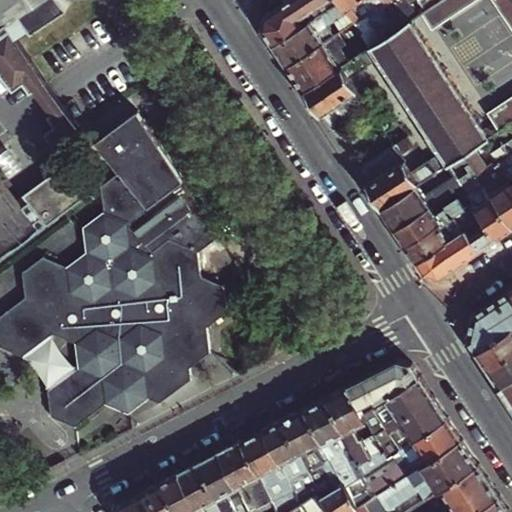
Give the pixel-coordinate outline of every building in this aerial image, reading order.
[(0,0),(0,3),(15,23),(22,34),(74,0),(0,0)] [(275,44),(343,0),(342,0),(289,0),(268,14),(265,29),(275,44)] [(275,44),(289,65),(336,35),(329,26),(351,12),(343,0),(275,44)] [(342,0),(343,0),(351,12),(357,22),(359,25),(367,20),(381,41),(390,35),(367,0),(342,0)] [(394,0),(367,0),(390,35),(400,29),(385,8),(395,1),(394,0)] [(394,0),(395,1),(395,0),(410,0),(420,15),(423,13),(427,10),(420,0),(394,0)] [(420,0),(427,10),(433,6),(428,0),(420,0)] [(494,0),(511,26),(511,96),(488,112),(500,130),(511,122),(511,0),(442,0),(433,6),(427,10),(423,13),(433,28),(476,0),(494,0)] [(0,260),(97,187),(74,156),(92,143),(67,104),(53,115),(60,124),(51,132),(72,161),(30,193),(35,200),(30,204),(25,197),(2,213),(0,210),(0,66),(18,90),(28,83),(36,93),(52,80),(22,34),(15,23),(0,3),(0,260)] [(477,146),(491,137),(413,21),(400,29),(390,35),(381,41),(373,46),(449,164),(462,156),(467,152),(477,146)] [(289,65),(306,91),(351,61),(342,47),(355,39),(363,52),(366,51),(373,46),(359,25),(357,22),(336,35),(289,65)] [(351,61),(306,91),(331,129),(368,104),(351,77),(373,62),(366,51),(363,52),(351,61)] [(118,169),(112,174),(145,225),(194,192),(139,109),(96,137),(118,169)] [(396,145),(402,154),(415,145),(409,137),(396,145)] [(511,152),(511,147),(508,142),(497,149),(499,153),(495,156),(499,162),(508,155),(511,152)] [(396,145),(358,170),(384,208),(419,185),(441,170),(443,169),(435,156),(413,171),(402,154),(396,145)] [(482,153),(477,146),(467,152),(472,159),(482,153)] [(468,191),(475,202),(499,238),(511,229),(511,219),(481,173),(472,159),(467,152),(462,156),(473,173),(461,181),(463,184),(468,191)] [(511,181),(511,160),(508,155),(499,162),(511,181)] [(481,173),(511,219),(511,181),(499,162),(481,173)] [(425,195),(419,185),(384,208),(397,228),(446,196),(463,184),(461,181),(449,164),(443,169),(441,170),(448,180),(425,195)] [(193,380),(192,368),(212,353),(209,326),(229,311),(225,284),(203,272),(200,248),(221,233),(214,222),(164,255),(145,225),(112,174),(104,180),(108,208),(89,223),(91,251),(71,265),(46,255),(25,271),(27,295),(0,316),(0,344),(25,355),(55,332),(78,343),(79,367),(49,390),(52,415),(78,426),(107,404),(131,414),(150,399),(160,404),(193,380)] [(450,203),(446,196),(397,228),(408,246),(466,207),(475,202),(468,191),(450,203)] [(194,192),(145,225),(164,255),(214,222),(194,192)] [(465,230),(419,261),(427,273),(441,277),(499,238),(475,202),(466,207),(477,223),(472,226),(468,221),(462,225),(465,230)] [(477,223),(466,207),(408,246),(419,261),(465,230),(462,225),(468,221),(472,226),(477,223)] [(469,339),(477,351),(511,328),(511,289),(475,314),(469,339)] [(489,369),(511,353),(511,328),(477,351),(489,369)] [(511,353),(489,369),(501,387),(511,380),(511,353)] [(350,383),(363,407),(377,398),(381,402),(423,375),(414,362),(398,358),(350,383)] [(437,396),(423,375),(381,402),(374,407),(388,428),(437,396)] [(511,403),(511,380),(501,387),(511,403)] [(366,412),(363,407),(350,383),(329,394),(367,470),(382,461),(369,436),(376,432),(375,430),(367,415),(366,412)] [(329,394),(307,406),(325,441),(340,469),(347,483),(359,476),(367,470),(329,394)] [(401,448),(450,416),(437,396),(388,428),(398,442),(386,450),(389,456),(401,448)] [(325,441),(307,406),(284,418),(302,452),(307,450),(316,468),(329,462),(320,444),(325,441)] [(371,480),(380,493),(464,438),(450,416),(401,448),(406,457),(371,480)] [(321,488),(317,482),(302,452),(284,418),(266,427),(304,500),(318,490),(321,488)] [(244,438),(282,511),(285,511),(304,500),(266,427),(244,438)] [(265,511),(282,511),(244,438),(221,450),(240,486),(250,505),(260,500),(265,511)] [(464,438),(380,493),(389,507),(421,486),(428,497),(432,494),(481,463),(464,438)] [(201,460),(227,511),(241,511),(231,491),(240,486),(221,450),(201,460)] [(51,466),(53,470),(67,462),(65,459),(51,466)] [(227,511),(201,460),(182,470),(200,506),(209,502),(213,511),(227,511)] [(437,511),(474,511),(502,495),(481,463),(432,494),(441,509),(437,511)] [(347,483),(340,469),(332,473),(340,488),(347,483)] [(182,470),(164,480),(181,511),(188,511),(189,511),(203,511),(200,506),(182,470)] [(365,502),(373,497),(359,476),(347,483),(361,505),(365,502)] [(145,489),(157,511),(181,511),(164,480),(145,489)] [(328,504),(332,511),(350,511),(361,505),(347,483),(340,488),(324,499),(328,504)] [(119,511),(157,511),(145,489),(122,501),(119,511)] [(316,511),(328,504),(324,499),(318,490),(304,500),(285,511),(316,511)] [(511,511),(511,510),(502,495),(474,511),(511,511)] [(371,511),(365,502),(361,505),(350,511),(371,511)]
